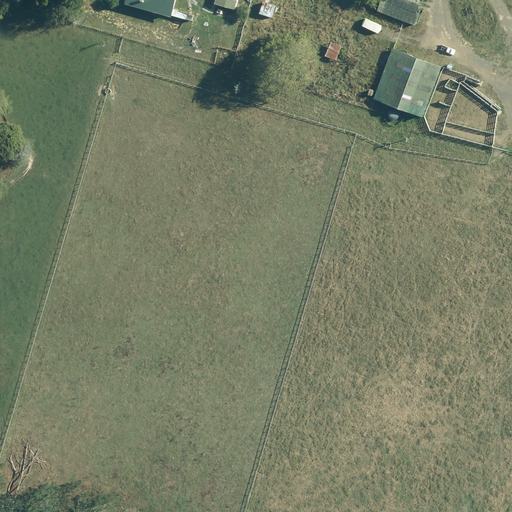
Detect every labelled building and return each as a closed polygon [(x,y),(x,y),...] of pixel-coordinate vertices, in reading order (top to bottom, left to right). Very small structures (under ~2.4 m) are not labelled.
[(170,18),(175,0),(125,0),(124,5),(170,18)] [(215,0),(214,4),(234,10),(236,0),(215,0)] [(380,0),(377,12),(414,25),(422,0),(380,0)] [(258,17),(261,3),(255,2),(255,3),(249,1),(246,14),(258,17)] [(341,46),(329,41),(323,58),(335,62),(341,46)] [(441,67),(392,49),(373,100),(421,118),(441,67)]
